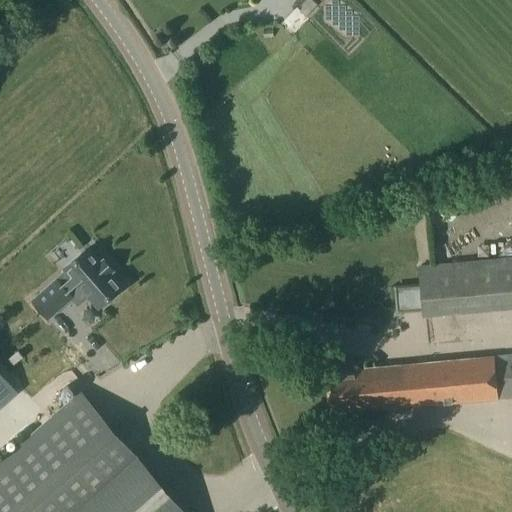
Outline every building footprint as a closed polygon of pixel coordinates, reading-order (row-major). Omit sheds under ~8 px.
[(218,25),(240,19),(237,6),(214,12),(218,25)] [(176,58),(207,35),(200,24),(168,48),(176,58)] [(449,250),(458,230),(445,225),(436,244),(449,250)] [(98,310),(122,289),(110,275),(113,272),(103,261),(100,264),(88,250),(63,271),(65,273),(32,302),(48,320),(71,300),(77,307),(87,298),(98,310)] [(420,286),(392,288),(395,316),(422,313),(422,316),(511,308),(511,259),(418,268),(420,286)] [(353,370),(326,373),(330,417),(511,400),(511,355),(378,368),(377,357),(352,359),(353,370)] [(0,375),(0,404),(15,392),(0,375)] [(81,393),(0,463),(0,511),(100,511),(148,470),(81,393)] [(502,461),(467,463),(469,493),(504,491),(502,461)] [(185,511),(148,470),(100,511),(185,511)]
